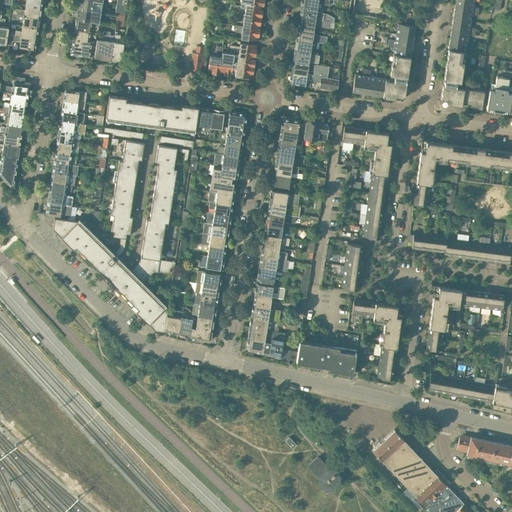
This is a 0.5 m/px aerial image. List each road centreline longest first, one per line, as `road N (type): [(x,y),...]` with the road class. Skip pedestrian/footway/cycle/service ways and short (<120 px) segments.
road 1 (residential): [(403,402),(417,291),(392,263),(410,116)]
road 2 (residential): [(223,362),(265,96)]
road 3 (residential): [(223,362),(128,331),(25,229)]
road 4 (residential): [(50,69),(265,96)]
road 5 (residential): [(223,362),(403,402)]
road 6 (residential): [(25,229),(50,69)]
road 7 (residential): [(410,116),(265,96)]
road 8 (residential): [(499,511),(441,449),(444,413)]
